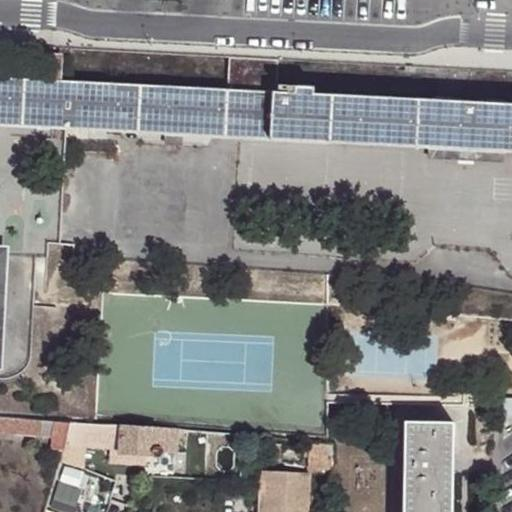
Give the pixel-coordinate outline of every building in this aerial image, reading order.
[(272,86),(275,85),(278,60),(228,58),(226,90),(272,91),(272,86)] [(38,82),(54,82),(55,79),(59,80),(60,63),(34,62),(33,79),(38,78),(38,82)] [(0,128),(65,133),(67,83),(54,82),(38,82),(0,79),(0,128)] [(269,141),(272,91),(226,90),(67,83),(65,133),(118,135),(137,136),(165,137),(182,137),(213,138),(241,140),(269,141)] [(312,88),(275,85),(272,86),(272,91),(269,141),(428,149),(503,151),(511,151),(511,102),(312,94),(312,88)] [(182,146),(182,137),(165,137),(164,145),(182,146)] [(503,161),(503,151),(428,149),(428,158),(503,161)] [(64,160),(63,174),(76,174),(76,161),(64,160)] [(0,418),(0,433),(42,436),(43,423),(0,418)] [(59,450),(66,424),(43,423),(42,436),(50,437),(47,447),(59,450)] [(397,423),(396,511),(443,511),(444,465),(444,423),(397,423)] [(59,450),(53,473),(66,475),(72,446),(78,425),(66,424),(59,450)] [(95,427),(78,425),(72,446),(94,448),(95,427)] [(118,428),(95,427),(94,448),(93,451),(115,453),(118,428)] [(172,458),(173,433),(118,428),(115,453),(140,455),(141,460),(154,461),(160,457),(172,458)] [(268,511),(312,511),(306,510),(308,472),(267,468),(266,487),(259,486),(258,503),(272,505),(272,511),(268,511)] [(53,473),(42,510),(47,511),(57,511),(60,503),(66,475),(53,473)] [(75,511),(77,506),(68,505),(60,503),(57,511),(75,511)] [(257,511),(268,511),(272,511),(272,505),(258,503),(257,511)]
